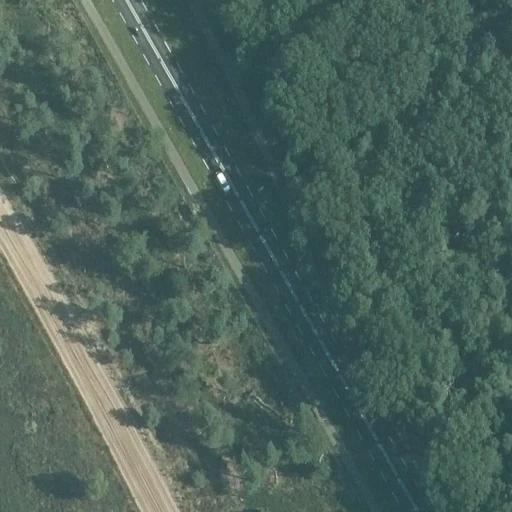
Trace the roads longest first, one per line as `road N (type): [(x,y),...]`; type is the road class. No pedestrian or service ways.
road 1 (primary): [(417,511),(126,0)]
road 2 (track): [(147,511),(0,232)]
